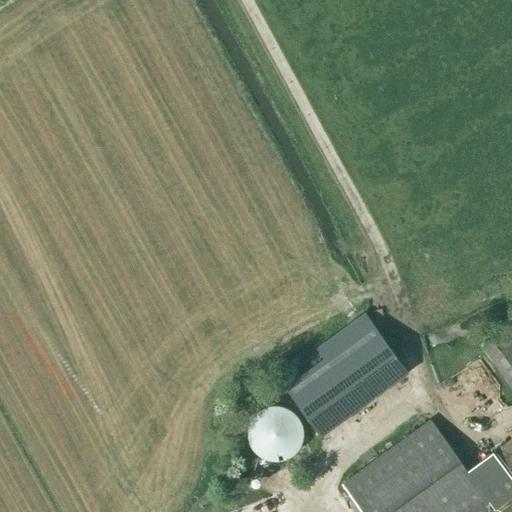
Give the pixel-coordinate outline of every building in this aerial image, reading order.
[(285,387),(321,436),(408,373),(365,313),(317,348),(324,359),(285,387)] [(479,346),(511,389),(511,327),(509,323),(479,346)] [(280,406),(275,405),(270,406),(265,407),(261,409),(257,412),(253,415),(251,419),(249,424),(247,428),(247,433),(247,438),(249,443),(251,447),(253,451),(257,454),(261,457),(265,459),(270,460),(275,461),(280,460),(284,459),(289,457),(293,454),(296,451),(299,447),(301,443),(302,438),(302,433),(302,428),(301,424),(299,419),(296,415),(293,412),(289,409),(284,407),(280,406)] [(362,511),(475,511),(490,502),(483,493),(511,472),(511,429),(508,433),(511,438),(468,471),(431,421),(342,484),(362,511)] [(218,511),(266,511),(259,494),(218,511)]
